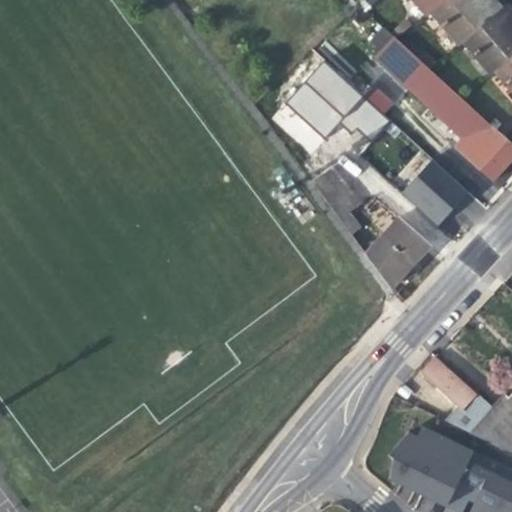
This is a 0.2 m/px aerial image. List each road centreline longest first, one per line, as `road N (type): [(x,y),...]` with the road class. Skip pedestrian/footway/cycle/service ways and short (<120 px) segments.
road 1 (unclassified): [(511,216),(385,352)]
road 2 (unclassified): [(328,471),(381,379),(385,352)]
road 3 (unclassified): [(385,352),(303,452)]
